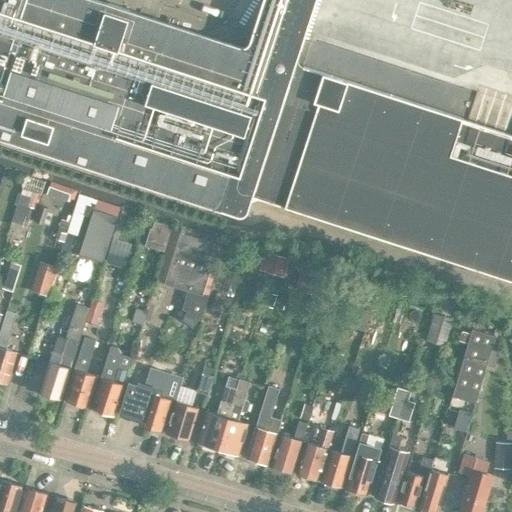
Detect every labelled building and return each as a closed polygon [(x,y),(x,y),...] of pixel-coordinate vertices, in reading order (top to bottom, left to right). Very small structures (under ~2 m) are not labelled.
[(0,0),(0,138),(214,207),(223,210),(239,215),(240,215),(241,215),(242,214),(243,214),(244,214),(245,213),(246,212),(246,211),(247,211),(247,210),(250,202),(252,199),(253,199),(254,198),(255,198),(256,198),(257,198),(258,198),(259,198),(511,280),(511,173),(456,155),(465,127),(465,126),(465,125),(465,124),(465,123),(465,122),(465,121),(464,121),(464,120),(464,119),(463,119),(463,118),(462,118),(461,117),(460,117),(459,116),(303,66),(302,65),(302,67),(290,66),(290,67),(289,68),(289,69),(289,70),(288,70),(288,71),(287,72),(286,73),(285,74),(284,74),(283,75),(282,75),(281,75),(280,76),(279,76),(278,76),(277,76),(276,75),(275,75),(274,75),(274,74),(273,74),(272,73),(271,73),(271,72),(270,71),(269,70),(269,69),(269,68),(268,67),(268,66),(268,65),(268,64),(268,63),(268,62),(269,61),(230,42),(226,40),(223,41),(174,59),(169,44),(177,42),(177,41),(180,40),(182,39),(183,36),(184,33),(183,30),(181,28),(178,26),(161,20),(158,20),(155,21),(152,23),(151,25),(129,19),(129,9),(107,2),(101,0),(0,0)] [(49,185),(46,194),(67,201),(70,193),(49,185)] [(33,207),(38,193),(22,187),(17,202),(26,204),(31,206),(33,207)] [(92,210),(96,198),(78,192),(69,221),(66,230),(76,233),(82,213),(90,215),(92,210)] [(48,208),(39,205),(36,217),(44,219),(48,208)] [(92,210),(77,260),(101,267),(117,217),(92,210)] [(58,231),(65,233),(66,230),(69,221),(61,219),(58,231)] [(144,245),(164,251),(171,229),(170,228),(171,225),(154,221),(152,228),(149,228),(144,245)] [(193,328),(199,319),(200,319),(222,249),(224,245),(223,245),(179,232),(171,229),(164,251),(156,278),(164,282),(164,283),(187,290),(181,307),(186,311),(181,320),(193,328)] [(63,241),(65,233),(58,231),(55,239),(63,241)] [(132,242),(112,236),(105,260),(125,266),(132,242)] [(233,253),(236,242),(225,239),(223,245),(224,245),(222,249),(233,253)] [(284,277),(289,258),(264,251),(259,269),(284,277)] [(46,294),(55,265),(41,260),(31,290),(46,294)] [(254,273),(257,263),(249,260),(245,271),(254,273)] [(20,264),(10,261),(2,288),(12,291),(20,264)] [(320,296),(327,272),(327,271),(303,263),(294,287),(320,296)] [(366,292),(359,290),(351,287),(345,307),(361,312),(366,292)] [(267,293),(263,304),(271,306),(275,296),(267,293)] [(61,398),(71,368),(81,333),(85,320),(88,311),(88,309),(77,305),(72,319),(73,319),(68,338),(67,337),(58,364),(49,361),(39,391),(42,392),(43,395),(48,397),(50,395),(61,398)] [(136,307),(132,321),(141,323),(146,310),(136,307)] [(430,315),(407,308),(402,320),(425,328),(430,315)] [(16,352),(5,348),(13,322),(12,322),(15,314),(6,311),(3,319),(0,327),(0,380),(7,382),(16,352)] [(98,314),(88,311),(85,320),(95,323),(98,314)] [(445,345),(453,318),(434,312),(426,340),(445,345)] [(475,402),(486,363),(493,366),(496,357),(489,354),(495,336),(494,335),(496,328),(485,324),(483,332),(471,329),(470,333),(461,330),(458,340),(467,343),(452,395),(475,402)] [(82,407),(85,406),(87,406),(97,375),(85,371),(96,337),(84,334),(74,368),(64,399),(74,402),(76,405),(82,407)] [(110,345),(108,353),(101,376),(91,407),(100,410),(102,413),(108,415),(112,414),(113,414),(123,383),(112,380),(121,353),(117,347),(110,345)] [(213,375),(212,375),(214,367),(205,364),(201,372),(196,391),(207,394),(213,375)] [(216,449),(216,447),(217,447),(239,378),(238,378),(228,376),(226,385),(225,384),(216,413),(206,410),(196,440),(200,442),(199,444),(216,449)] [(234,455),(235,453),(238,454),(248,423),(239,420),(249,381),(239,378),(217,447),(219,448),(218,450),(234,455)] [(161,430),(171,399),(175,400),(180,385),(164,380),(159,395),(126,385),(119,408),(141,415),(138,423),(161,430)] [(359,393),(370,397),(374,385),(362,382),(359,393)] [(182,384),(179,397),(193,401),(196,387),(182,384)] [(276,432),(277,433),(281,419),(271,416),(279,388),(269,385),(246,457),(266,463),(276,432)] [(405,391),(396,388),(388,416),(397,418),(401,404),(405,391)] [(408,422),(414,402),(407,400),(410,392),(405,391),(401,404),(397,418),(408,422)] [(461,409),(460,409),(462,402),(450,399),(448,405),(442,425),(455,429),(461,409)] [(198,407),(175,400),(165,431),(188,438),(198,407)] [(312,405),(304,403),(300,416),(308,419),(312,405)] [(291,471),(307,422),(299,420),(293,438),(280,434),(271,464),(275,465),(276,467),(280,469),(282,468),(291,471)] [(329,484),(332,483),(340,485),(358,429),(348,425),(340,452),(329,449),(320,479),(324,480),(325,483),(329,484)] [(326,447),(328,448),(333,430),(320,426),(315,444),(305,441),(296,472),(300,473),(301,475),(305,477),(307,475),(316,478),(326,447)] [(368,437),(360,434),(345,486),(353,489),(352,491),(363,494),(363,492),(366,493),(380,447),(366,443),(368,437)] [(399,448),(402,437),(394,435),(387,457),(375,496),(393,501),(408,451),(399,448)] [(509,468),(510,442),(496,441),(495,467),(509,468)] [(463,453),(463,454),(458,471),(469,475),(459,511),(480,511),(492,474),(485,472),(489,461),(463,453)] [(423,478),(425,478),(427,479),(429,468),(432,459),(422,456),(417,473),(406,470),(397,502),(414,507),(423,478)] [(429,468),(427,479),(418,507),(422,508),(421,511),(424,511),(433,511),(434,511),(435,511),(436,511),(447,474),(429,468)] [(0,511),(1,511),(13,511),(22,485),(0,478),(0,479),(0,511)] [(41,511),(48,493),(26,486),(17,511),(41,511)] [(56,496),(51,511),(73,511),(77,502),(73,501),(72,498),(67,497),(65,498),(56,496)] [(79,511),(102,511),(103,510),(82,503),(79,511)]
